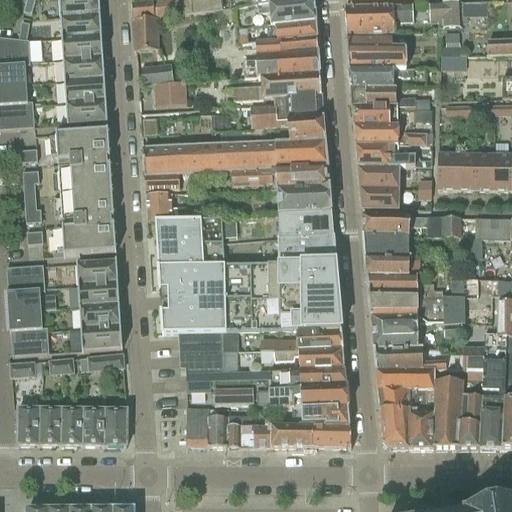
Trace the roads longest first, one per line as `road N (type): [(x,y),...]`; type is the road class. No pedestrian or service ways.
road 1 (residential): [(370,476),(332,0)]
road 2 (residential): [(149,475),(114,0)]
road 3 (residential): [(149,475),(370,476)]
road 4 (residential): [(4,477),(149,475)]
road 5 (residential): [(370,476),(511,475)]
